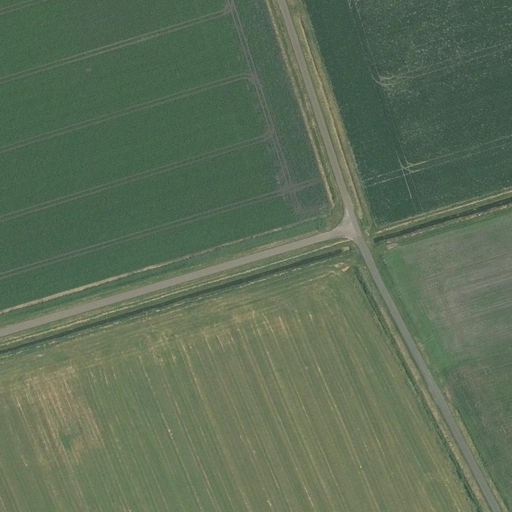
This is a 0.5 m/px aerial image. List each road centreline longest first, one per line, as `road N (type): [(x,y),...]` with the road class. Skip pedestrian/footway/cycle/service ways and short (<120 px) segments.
road 1 (unclassified): [(0,333),(355,227)]
road 2 (unclassified): [(495,511),(355,227)]
road 3 (unclassified): [(355,227),(280,0)]
road 4 (track): [(364,254),(511,209)]
